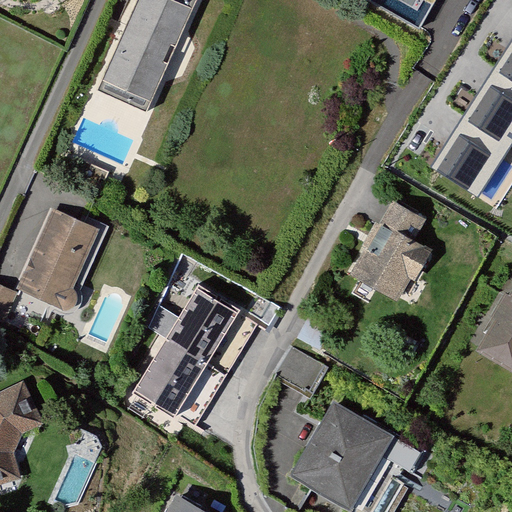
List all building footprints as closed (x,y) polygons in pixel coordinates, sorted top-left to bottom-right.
[(195,0),(134,0),(93,87),(143,110),(195,0)] [(511,108),(511,103),(474,80),(425,158),(465,183),(511,108)] [(424,215),(390,196),(347,276),(401,305),(433,247),(413,236),(424,215)] [(98,227),(48,206),(14,285),(65,306),(98,227)] [(0,314),(5,317),(19,289),(0,279),(0,314)] [(241,308),(199,281),(133,387),(176,413),(241,308)] [(511,288),(477,348),(511,368),(511,288)] [(20,393),(0,393),(0,484),(20,477),(12,454),(35,417),(20,393)] [(394,431),(333,396),(290,472),(351,507),(394,431)] [(210,511),(171,493),(161,511),(210,511)]
